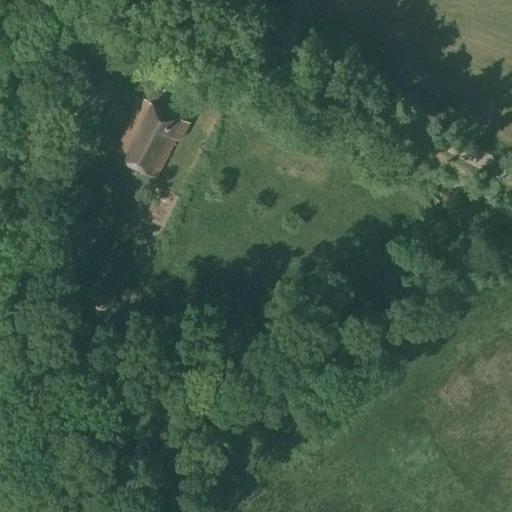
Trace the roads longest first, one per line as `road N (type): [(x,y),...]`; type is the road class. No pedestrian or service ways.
road 1 (unclassified): [(511,177),(160,0)]
road 2 (track): [(43,387),(33,287),(31,0)]
road 3 (track): [(77,511),(43,387)]
